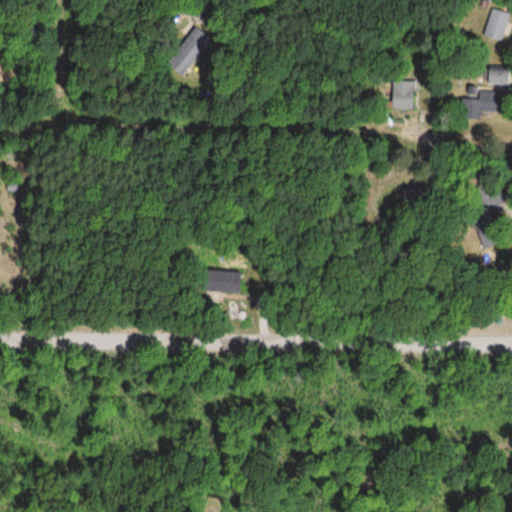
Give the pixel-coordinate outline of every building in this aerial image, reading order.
[(482,35),(501,42),(510,14),(491,8),(482,35)] [(505,70),(487,70),(487,84),(505,84),(505,70)] [(393,109),(413,109),(413,81),(393,81),(393,109)] [(477,100),(464,99),(463,114),(497,117),(499,92),(478,90),(477,100)] [(240,271),(204,270),(204,292),(240,293),(240,271)]
